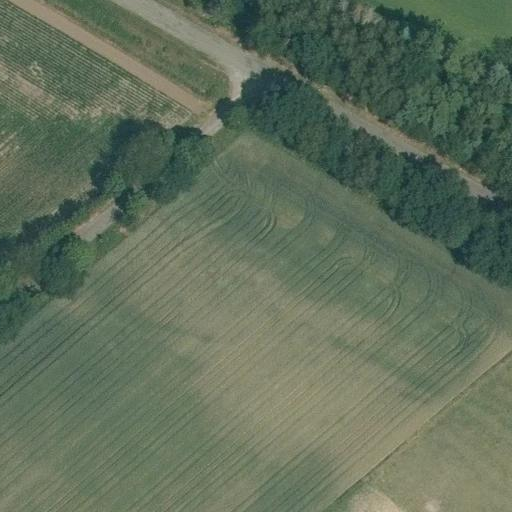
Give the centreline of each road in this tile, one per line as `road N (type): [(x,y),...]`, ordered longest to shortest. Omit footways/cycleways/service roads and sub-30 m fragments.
road 1 (unclassified): [(263,76),(222,122),(0,316)]
road 2 (unclassified): [(263,76),(511,213)]
road 3 (unclassified): [(131,0),(263,76)]
